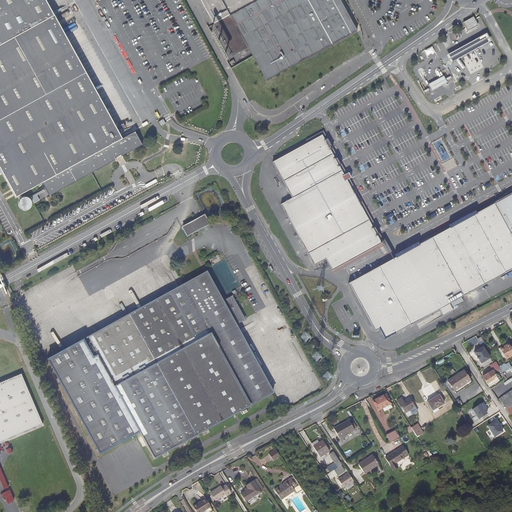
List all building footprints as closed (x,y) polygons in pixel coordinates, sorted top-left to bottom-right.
[(0,0),(0,169),(4,177),(15,196),(41,181),(49,194),(115,158),(121,154),(141,143),(134,130),(122,137),(116,125),(115,126),(73,51),(45,0),(0,0)] [(200,0),(231,56),(247,47),(265,80),(293,65),(306,88),(335,68),(359,54),(349,35),(357,31),(340,0),(200,0)] [(473,22),(463,28),(467,36),(477,31),(473,22)] [(491,47),(486,37),(477,42),(461,51),(453,56),(458,65),(466,61),(482,52),(491,47)] [(434,56),(431,50),(423,55),(426,60),(434,56)] [(445,85),(441,78),(434,82),(426,87),(430,93),(438,89),(445,85)] [(292,198),(291,199),(280,205),(314,266),(324,260),(326,260),(332,271),(382,244),(380,241),(362,209),(347,181),(342,171),(332,154),(327,145),(322,135),(272,162),(283,182),(292,198)] [(379,329),(385,339),(416,322),(419,329),(453,310),(451,308),(463,301),(461,297),(463,296),(511,269),(511,194),(498,202),(407,252),(373,270),(349,284),(375,331),(379,329)] [(182,212),(179,206),(170,211),(174,217),(182,212)] [(195,220),(188,224),(191,225),(192,222),(194,222),(197,222),(199,225),(197,229),(195,230),(194,230),(193,232),(198,230),(209,223),(205,215),(195,220)] [(187,236),(193,232),(194,230),(195,230),(197,229),(199,225),(197,222),(194,222),(192,222),(191,225),(188,224),(182,227),(187,236)] [(224,300),(207,270),(49,357),(100,451),(139,430),(154,456),(273,391),(236,322),(245,317),(233,295),(224,300)] [(511,354),(511,346),(511,344),(501,349),(506,358),(511,354)] [(484,346),(475,351),(482,362),(491,357),(484,346)] [(495,368),(484,375),(490,385),(501,378),(500,376),(497,372),(495,368)] [(454,391),(470,380),(464,370),(447,380),(454,391)] [(0,445),(9,442),(44,427),(22,376),(0,385),(0,445)] [(472,383),(470,380),(454,391),(456,393),(472,383)] [(511,389),(499,398),(509,414),(511,412),(511,389)] [(378,410),(382,408),(391,404),(386,394),(373,401),(378,410)] [(433,410),(437,407),(444,403),(439,395),(428,401),(433,410)] [(416,407),(414,405),(411,399),(410,397),(404,401),(401,398),(397,400),(401,406),(400,407),(403,412),(404,412),(405,413),(409,410),(412,414),(417,409),(415,407),(416,407)] [(474,422),(487,414),(481,404),(468,412),(474,422)] [(339,438),(347,434),(354,430),(354,429),(357,428),(354,422),(351,424),(349,420),(334,428),(339,438)] [(495,421),(487,426),(494,437),(502,432),(500,428),(499,428),(497,425),(498,425),(495,421)] [(420,427),(413,431),(417,437),(423,432),(420,427)] [(399,438),(395,431),(387,435),(391,442),(399,438)] [(311,443),(313,446),(322,441),(320,438),(311,443)] [(322,441),(313,446),(320,457),(329,451),(322,440),(322,441)] [(385,458),(393,470),(398,467),(396,463),(409,455),(403,446),(385,458)] [(280,456),(275,449),(269,453),(273,460),(280,456)] [(333,451),(329,454),(334,463),(339,460),(333,451)] [(358,464),(362,469),(364,473),(379,465),(372,455),(358,464)] [(354,481),(348,473),(338,479),(344,487),(354,481)] [(505,487),(511,483),(511,477),(511,476),(502,479),(505,487)] [(294,488),(297,486),(291,478),(283,483),(284,483),(275,490),(281,499),(295,490),(294,488)] [(245,485),(246,487),(248,489),(245,492),(241,494),(246,502),(261,491),(254,480),(245,485)] [(231,493),(226,484),(221,487),(220,486),(210,492),(215,501),(226,494),(227,496),(231,493)] [(196,511),(201,511),(211,507),(205,498),(202,500),(193,506),(196,511)]
